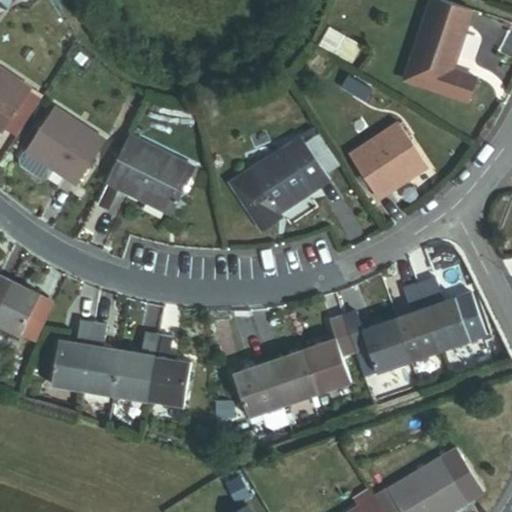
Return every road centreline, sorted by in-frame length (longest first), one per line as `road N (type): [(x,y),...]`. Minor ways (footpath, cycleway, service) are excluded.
road 1 (residential): [(0,214),(58,253),(187,292),(247,296),(308,285),(403,243)]
road 2 (residential): [(455,203),(511,318)]
